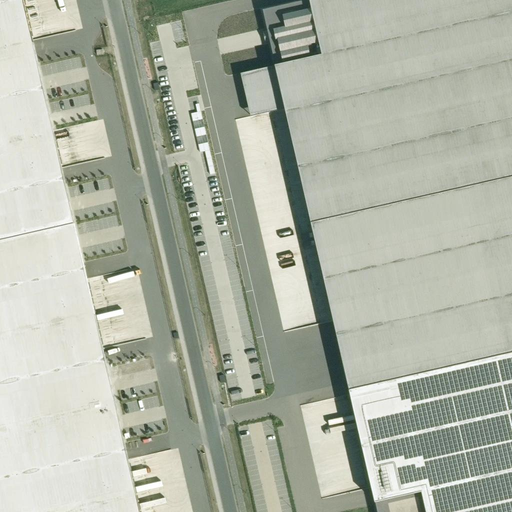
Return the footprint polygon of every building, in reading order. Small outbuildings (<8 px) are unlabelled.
[(23,0),(0,0),(0,50),(33,43),(23,0)] [(511,0),(304,0),(262,10),(275,66),(285,109),(313,232),(511,186),(511,0)] [(0,50),(0,145),(54,133),(33,43),(0,50)] [(54,133),(0,145),(0,240),(75,224),(54,133)] [(511,186),(313,232),(349,389),(350,389),(511,352),(511,186)] [(140,511),(75,224),(0,240),(0,511),(140,511)] [(350,389),(349,389),(376,511),(511,511),(511,352),(350,389)]
